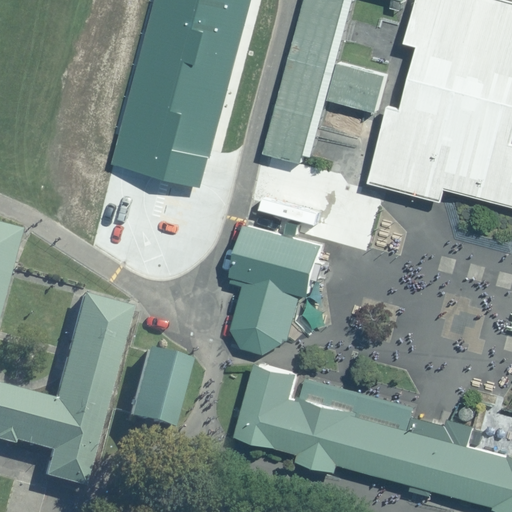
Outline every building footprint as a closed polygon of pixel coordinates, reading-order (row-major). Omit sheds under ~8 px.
[(154,0),(117,157),(207,179),(214,153),(250,0),(154,0)] [(305,0),(264,153),(299,162),(342,0),(305,0)] [(376,175),(449,194),(453,181),(511,197),(511,0),(422,0),(414,33),(428,37),(410,100),(397,98),(376,175)] [(390,71),(344,60),(336,95),(382,106),(390,71)] [(293,217),(289,229),(299,231),(303,219),(293,217)] [(250,279),(237,323),(248,342),(266,347),(270,348),(280,344),(291,335),(306,284),(313,286),(326,239),(299,231),(289,229),(253,219),(237,275),(250,279)] [(43,472),(87,484),(88,479),(130,309),(132,303),(83,289),(59,379),(54,397),(31,391),(0,382),(0,299),(9,265),(19,225),(0,220),(0,433),(51,446),(43,472)] [(186,353),(147,342),(145,350),(129,411),(157,418),(172,421),(190,354),(186,353)] [(261,363),(241,430),(511,501),(511,446),(475,437),(450,430),(297,390),(303,366),(264,356),(261,363)] [(511,412),(503,410),(498,435),(511,437),(511,412)] [(0,511),(22,511),(25,504),(0,497),(0,511)]
